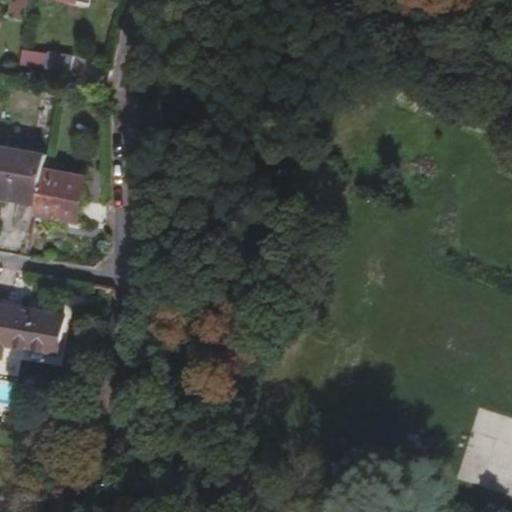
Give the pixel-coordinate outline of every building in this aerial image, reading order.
[(28,20),(32,0),(16,0),(12,17),(28,20)] [(52,1),(45,0),(37,0),(34,15),(58,22),(61,11),(50,8),(52,1)] [(37,69),(40,52),(24,49),(21,66),(37,69)] [(72,75),(75,58),(51,53),(48,70),(72,75)] [(45,169),(47,156),(0,146),(0,192),(39,200),(45,169)] [(78,221),(87,178),(45,169),(39,200),(36,213),(78,221)] [(58,354),(65,315),(0,303),(0,356),(5,357),(7,346),(58,354)]
